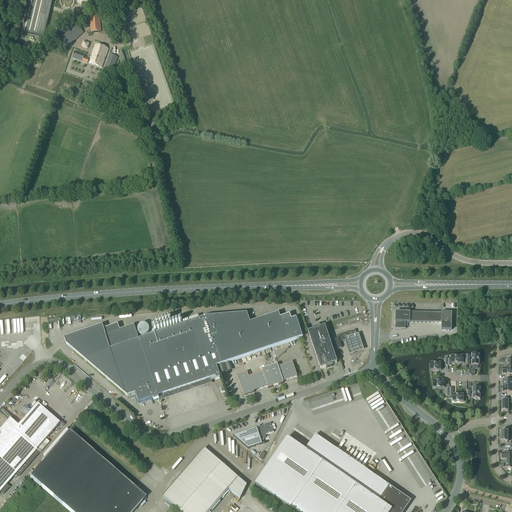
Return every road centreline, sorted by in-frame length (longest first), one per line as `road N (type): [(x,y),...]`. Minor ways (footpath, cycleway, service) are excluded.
road 1 (unclassified): [(0,401),(33,366),(50,363),(134,428),(165,438),(375,368)]
road 2 (primary): [(0,304),(358,284)]
road 3 (unknown): [(0,498),(71,416),(40,389),(11,415)]
road 4 (tertiary): [(375,269),(383,248),(406,232),(481,263),(511,263)]
road 5 (primary): [(511,285),(389,284)]
